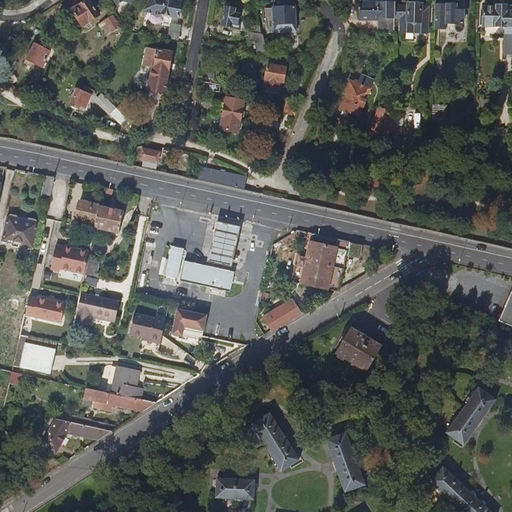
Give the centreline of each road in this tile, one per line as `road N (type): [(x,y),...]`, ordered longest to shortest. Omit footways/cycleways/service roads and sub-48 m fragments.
road 1 (residential): [(430,244),(11,511)]
road 2 (secondary): [(430,244),(0,150)]
road 3 (residential): [(317,0),(339,39),(284,182)]
road 4 (residential): [(176,143),(204,0)]
road 5 (unknown): [(246,306),(257,260),(163,237)]
road 6 (unknown): [(163,237),(156,285),(246,306)]
road 7 (unknown): [(72,165),(36,288)]
road 8 (unknown): [(329,511),(326,476),(310,470),(265,487),(262,511)]
